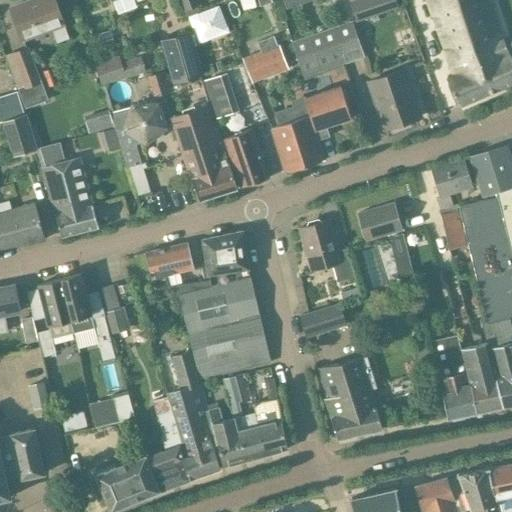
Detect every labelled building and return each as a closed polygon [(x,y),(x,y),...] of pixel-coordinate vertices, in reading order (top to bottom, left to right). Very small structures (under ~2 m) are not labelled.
[(64,24),(55,0),(31,0),(11,8),(23,40),(52,29),(57,42),(69,38),(64,24)] [(113,0),(118,13),(134,7),(135,3),(134,0),(113,0)] [(178,0),(182,11),(183,11),(185,16),(199,10),(197,5),(200,4),(199,0),(178,0)] [(349,0),(356,21),(398,7),(395,0),(349,0)] [(448,60),(454,75),(449,77),(461,106),(511,84),(511,59),(503,38),(502,39),(488,0),(427,0),(439,31),(449,59),(448,60)] [(199,43),(229,32),(219,5),(189,17),(199,43)] [(352,20),(291,41),(304,77),(364,56),(352,20)] [(203,75),(190,30),(160,39),(173,83),(203,75)] [(289,68),(280,45),(278,46),(274,35),(257,41),(261,52),(243,59),(252,82),(289,68)] [(48,99),(28,46),(5,55),(18,88),(25,107),(48,99)] [(94,64),(101,86),(126,78),(119,56),(94,64)] [(370,82),(385,128),(391,126),(393,131),(409,126),(407,121),(421,116),(405,70),(370,82)] [(171,92),(165,72),(150,77),(156,96),(171,92)] [(236,110),(225,74),(204,81),(216,117),(236,110)] [(304,98),(310,115),(315,129),(319,139),(329,136),(326,126),(352,117),(341,86),(304,98)] [(0,94),(0,120),(24,112),(16,89),(0,94)] [(114,127),(127,167),(147,160),(141,141),(143,141),(147,142),(167,127),(158,103),(133,103),(132,105),(110,112),(114,127)] [(238,187),(211,105),(172,118),(191,177),(192,176),(200,199),(238,187)] [(108,110),(85,117),(90,132),(113,125),(108,110)] [(1,121),(13,156),(37,148),(27,113),(1,121)] [(315,129),(310,115),(272,127),(285,169),(287,173),(325,160),(319,139),(315,129)] [(106,150),(120,146),(115,127),(101,132),(106,150)] [(269,177),(252,128),(225,137),(242,187),(269,177)] [(471,156),(483,195),(511,185),(511,162),(507,145),(471,156)] [(56,213),(62,235),(62,236),(98,226),(93,206),(80,158),(43,168),(56,213)] [(450,193),(473,186),(465,159),(431,169),(439,195),(436,196),(441,214),(454,208),(450,193)] [(460,205),(487,320),(488,322),(510,317),(511,316),(511,253),(498,196),(460,205)] [(0,202),(0,245),(1,248),(4,247),(46,239),(35,203),(12,209),(10,200),(0,202)] [(368,240),(402,230),(394,203),(359,214),(368,240)] [(444,230),(462,226),(458,209),(455,210),(454,208),(441,214),(440,214),(444,230)] [(313,271),(333,265),(337,282),(356,276),(348,247),(339,250),(330,220),(321,222),(318,220),(310,223),(309,226),(300,228),(313,271)] [(462,226),(444,230),(449,249),(467,244),(462,226)] [(243,231),(224,234),(204,238),(210,274),(249,267),(243,231)] [(389,236),(399,278),(413,275),(403,233),(389,236)] [(188,243),(146,253),(152,278),(155,290),(169,287),(166,275),(194,268),(188,243)] [(60,280),(70,320),(73,333),(94,327),(98,343),(110,339),(104,315),(92,318),(91,314),(92,314),(82,274),(60,280)] [(177,284),(179,293),(200,380),(271,362),(250,276),(209,286),(208,279),(177,284)] [(48,325),(49,328),(38,331),(44,356),(56,353),(52,338),(73,333),(70,320),(60,280),(38,285),(48,325)] [(0,332),(7,331),(6,327),(4,314),(21,311),(16,286),(16,285),(0,287),(0,332)] [(339,302),(334,304),(299,315),(306,337),(346,325),(339,302)] [(124,306),(105,311),(111,334),(130,329),(124,306)] [(33,317),(22,319),(25,335),(36,332),(33,317)] [(511,327),(510,317),(488,322),(487,320),(481,322),(486,342),(488,341),(504,407),(511,405),(511,327)] [(476,413),(461,348),(460,349),(457,334),(430,340),(442,391),(443,390),(448,418),(451,418),(453,420),(464,418),(465,415),(476,413)] [(461,348),(476,413),(504,407),(488,341),(486,342),(461,348)] [(180,387),(166,392),(168,396),(172,410),(170,411),(179,440),(175,442),(189,480),(220,469),(219,467),(225,466),(210,409),(209,409),(191,349),(171,356),(180,387)] [(337,439),(383,427),(377,407),(372,388),(376,387),(367,356),(319,368),(337,439)] [(235,375),(223,378),(233,417),(235,416),(238,430),(246,460),(267,454),(260,425),(256,412),(243,415),(239,401),(242,401),(235,375)] [(254,403),(256,412),(260,425),(267,454),(289,448),(283,418),(279,398),(278,398),(274,378),(265,379),(269,400),(254,403)] [(50,405),(45,381),(29,385),(34,409),(50,405)] [(113,398),(119,420),(135,416),(128,388),(112,391),(113,398)] [(166,450),(146,457),(160,490),(189,480),(175,442),(179,440),(170,411),(172,410),(168,396),(153,401),(158,415),(164,434),(161,435),(166,450)] [(97,425),(119,420),(113,398),(92,403),(97,425)] [(219,406),(210,409),(225,466),(246,460),(238,430),(235,416),(233,417),(223,420),(219,406)] [(62,414),(66,430),(88,425),(84,409),(62,414)] [(12,434),(0,436),(0,448),(6,477),(20,474),(21,478),(45,473),(35,428),(12,433),(12,434)] [(0,498),(10,497),(6,477),(0,448),(0,498)] [(145,457),(98,475),(112,509),(159,490),(160,490),(146,457),(145,457)] [(497,467),(489,469),(500,511),(511,511),(511,463),(511,464),(501,466),(497,467)] [(458,478),(447,481),(456,511),(461,511),(469,510),(469,511),(500,511),(489,469),(489,468),(487,469),(476,471),(475,471),(471,472),(470,472),(470,473),(459,475),(459,474),(457,475),(458,478)] [(428,483),(414,487),(421,511),(456,511),(447,481),(447,478),(433,482),(428,483)] [(369,495),(350,499),(353,511),(401,511),(397,489),(377,493),(373,494),(369,495)]
